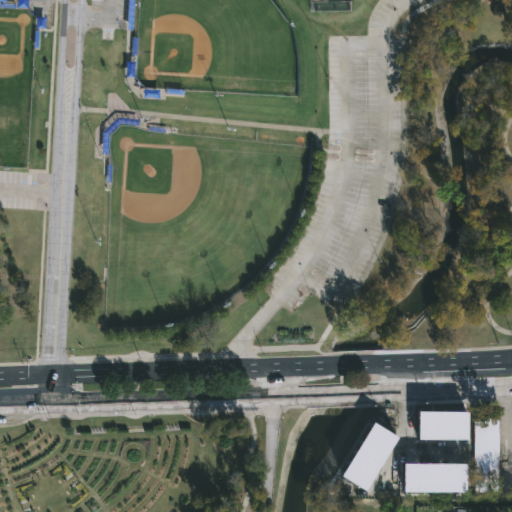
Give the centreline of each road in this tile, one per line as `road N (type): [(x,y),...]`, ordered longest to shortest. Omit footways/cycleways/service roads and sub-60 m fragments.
road 1 (tertiary): [(50,373),(63,136)]
road 2 (secondary): [(449,360),(215,368)]
road 3 (secondary): [(50,401),(272,395)]
road 4 (secondary): [(272,395),(451,391)]
road 5 (secondary): [(215,368),(50,373)]
road 6 (tertiary): [(63,136),(79,0)]
road 7 (tertiary): [(62,0),(63,136)]
